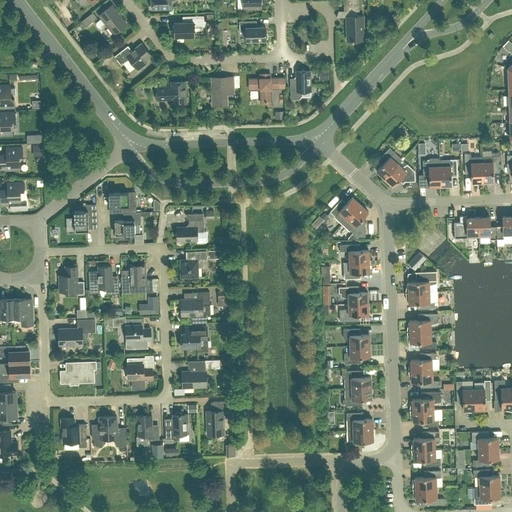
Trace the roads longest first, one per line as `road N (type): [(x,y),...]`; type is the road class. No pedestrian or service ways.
road 1 (residential): [(45,402),(167,398),(162,253),(102,249)]
road 2 (residential): [(392,452),(387,204)]
road 3 (tertiary): [(128,147),(170,182),(263,182),(293,169),(320,141)]
road 4 (residential): [(280,57),(182,61),(125,0)]
road 5 (tertiary): [(315,137),(138,141)]
road 6 (tertiary): [(120,133),(16,0)]
road 7 (residential): [(230,511),(230,464),(347,466)]
road 8 (residential): [(280,57),(327,56),(332,47),(331,11),(322,4),(279,6)]
road 9 (tertiary): [(325,133),(408,40)]
road 10 (residential): [(387,204),(511,199)]
road 11 (residential): [(45,402),(41,278)]
